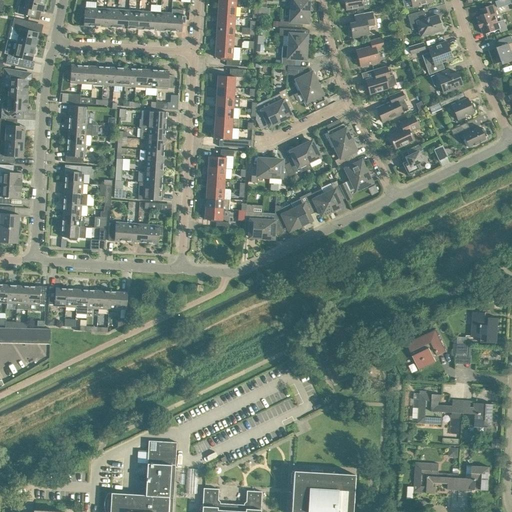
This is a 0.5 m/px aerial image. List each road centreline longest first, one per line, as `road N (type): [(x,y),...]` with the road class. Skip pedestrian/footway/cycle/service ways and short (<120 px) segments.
road 1 (residential): [(180,268),(237,277),(394,195)]
road 2 (residential): [(32,263),(42,86),(52,45)]
road 3 (residential): [(180,268),(193,52)]
road 4 (residential): [(510,140),(456,0)]
road 5 (residential): [(32,263),(180,268)]
road 6 (residential): [(193,52),(52,45)]
road 7 (residential): [(394,195),(510,140)]
